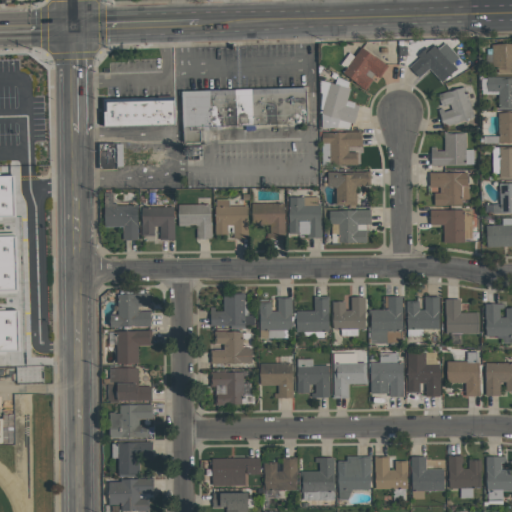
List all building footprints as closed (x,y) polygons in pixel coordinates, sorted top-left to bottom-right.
[(457,69),(452,63),(458,58),(446,43),(438,49),(435,45),(426,52),(425,51),(408,65),(418,78),(429,69),(440,82),(457,69)] [(511,73),(511,43),(491,44),(492,74),(511,73)] [(338,71),(365,89),(374,76),(379,79),(388,65),(361,47),(354,56),(350,54),(338,71)] [(498,108),(511,108),(511,76),(486,78),(486,93),(498,93),(498,108)] [(319,127),(354,129),(356,103),(348,102),(349,85),(322,83),(319,127)] [(474,117),(464,86),(437,95),(441,108),(438,110),(443,127),(474,117)] [(181,93),(184,131),(307,126),(305,90),(181,93)] [(175,98),(102,100),(103,131),(176,127),(175,98)] [(498,144),(511,143),(511,111),(497,112),(498,144)] [(321,132),(322,157),(322,165),(358,164),(357,152),(348,152),(348,147),(361,146),(361,132),(321,132)] [(443,134),(444,149),(430,149),(431,166),(473,165),(473,149),(465,149),(465,133),(443,134)] [(102,146),(102,167),(102,173),(122,173),(122,169),(160,169),(160,146),(102,146)] [(511,146),(498,147),(498,178),(511,178),(511,146)] [(335,205),(356,205),(356,186),(370,186),(369,172),(326,173),(327,185),(334,185),(335,205)] [(429,173),(429,189),(433,189),(434,204),(468,204),(468,172),(429,173)] [(0,175),(0,218),(15,218),(14,175),(0,175)] [(511,213),(511,183),(499,184),(500,204),(494,205),(494,214),(511,213)] [(137,205),(112,205),(112,192),(103,192),(104,227),(122,227),(123,240),(137,239),(137,205)] [(289,235),(320,236),(320,197),(290,196),(289,235)] [(248,238),(247,206),(229,206),(229,199),(215,200),(215,234),(227,234),(227,225),(233,225),(233,238),(248,238)] [(284,203),(252,204),(253,225),(270,225),(270,238),(284,238),(284,203)] [(178,205),(178,226),(196,226),(196,239),(211,239),(211,204),(178,205)] [(141,235),(154,235),(154,226),(160,226),(160,239),(174,239),(174,207),(141,207),(141,235)] [(464,210),(430,209),(429,224),(443,225),(443,243),(463,243),(464,210)] [(366,242),(366,224),(370,224),(370,210),(329,210),(329,224),(339,224),(339,243),(366,242)] [(511,224),(485,225),(486,247),(511,246),(511,224)] [(0,235),(0,292),(18,292),(16,236),(0,235)] [(109,327),(150,326),(150,311),(139,312),(139,306),(150,306),(149,293),(118,294),(118,315),(109,315),(109,327)] [(246,295),(223,294),(222,310),(210,310),(210,326),(245,327),(246,295)] [(402,296),(385,296),(385,310),(370,310),(369,343),(401,343),(402,296)] [(365,297),(351,297),(350,310),(344,310),(345,301),(333,301),(332,329),(340,329),(340,335),(357,336),(357,329),(365,329),(365,297)] [(422,329),(439,329),(439,297),(422,297),(422,302),(406,302),(407,340),(422,340),(422,329)] [(290,338),(290,298),(276,299),(276,311),(271,311),(271,302),(259,302),(259,338),(290,338)] [(445,334),(478,333),(478,312),(460,312),(460,299),(445,299),(445,334)] [(511,342),(511,307),(505,308),(505,317),(501,317),(501,303),(485,303),(485,336),(502,336),(502,342),(511,342)] [(18,310),(0,310),(0,352),(19,351),(18,310)] [(117,364),(138,363),(137,346),(152,345),(151,330),(116,331),(117,364)] [(242,331),(214,332),(214,344),(222,344),(222,349),(210,350),(210,364),(251,363),(251,348),(242,348),(242,331)] [(406,353),(407,392),(419,392),(419,383),(425,383),(425,396),(439,396),(438,352),(406,353)] [(332,353),(333,398),(348,397),(348,384),(366,384),(365,362),(356,363),(356,353),(332,353)] [(370,393),(389,393),(389,397),(403,397),(402,362),(397,362),(397,353),(379,353),(379,362),(370,362),(370,393)] [(328,397),(328,365),(312,365),(312,359),(296,359),(296,394),(309,394),(309,385),(314,385),(314,397),(328,397)] [(446,362),(446,383),(462,382),(462,396),(479,396),(478,361),(446,362)] [(511,362),(485,363),(485,396),(500,396),(500,383),(505,383),(505,391),(511,391),(511,362)] [(259,385),(276,385),(276,398),(292,398),(293,364),(260,364),(259,385)] [(137,367),(109,368),(109,401),(151,400),(151,386),(138,386),(137,367)] [(243,372),(210,372),(210,386),(215,386),(215,405),(242,405),(243,372)] [(152,404),(119,404),(119,412),(110,412),(110,437),(147,438),(147,421),(152,421),(152,404)] [(152,459),(152,443),(117,442),(117,454),(118,454),(117,475),(139,476),(139,459),(152,459)] [(411,490),(444,490),(443,469),(426,469),(425,456),(411,457),(411,490)] [(481,488),(480,461),(467,461),(468,469),(462,469),(462,456),(447,456),(448,489),(459,488),(460,498),(472,498),(472,488),(481,488)] [(302,471),(303,500),(334,499),(332,457),(317,457),(317,471),(302,471)] [(337,462),(338,500),(350,500),(350,490),(370,489),(370,457),(346,457),(346,462),(337,462)] [(407,489),(406,462),(391,462),(390,457),(374,457),(375,489),(407,489)] [(486,457),(485,503),(502,504),(502,491),(511,491),(511,469),(502,470),(502,457),(486,457)] [(211,458),(212,485),(245,485),(244,474),(260,474),(259,458),(211,458)] [(296,491),(296,458),(281,458),(281,470),(276,470),(276,463),(264,463),(263,490),(296,491)] [(148,511),(148,499),(139,499),(139,493),(152,492),(152,479),(109,480),(109,505),(120,505),(120,511),(148,511)] [(225,511),(247,511),(247,492),(212,493),(212,508),(225,508),(225,511)]
